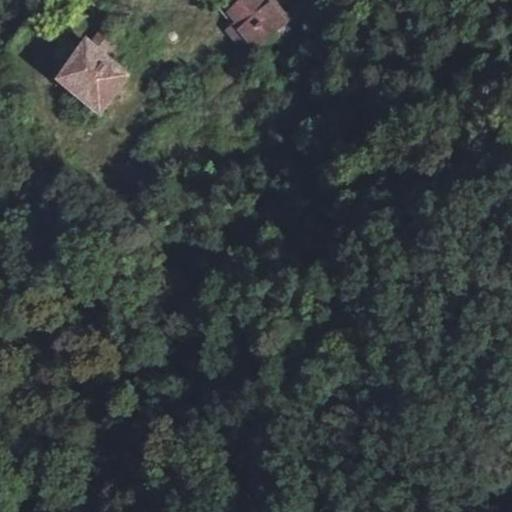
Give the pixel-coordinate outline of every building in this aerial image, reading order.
[(248,0),(233,0),(232,2),(239,9),(248,0)] [(248,0),(239,9),(248,18),(239,27),(259,48),(268,40),(270,42),(284,28),(290,35),(305,20),(303,18),(309,13),(310,15),(324,0),(304,0),(295,10),(286,0),(248,0)] [(119,28),(103,47),(104,48),(123,63),(138,43),(119,28)] [(72,85),(117,117),(144,79),(123,63),(104,48),(103,47),(101,46),(72,85)] [(142,172),(158,185),(168,173),(152,160),(142,172)]
